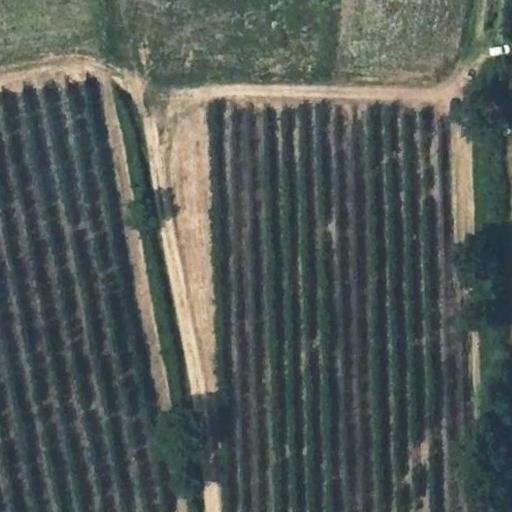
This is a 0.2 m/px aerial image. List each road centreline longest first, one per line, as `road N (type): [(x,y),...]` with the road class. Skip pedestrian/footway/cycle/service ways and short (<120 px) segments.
road 1 (track): [(207,511),(142,131),(104,51),(0,68)]
road 2 (track): [(142,131),(185,96),(405,97),(457,109),(499,60),(511,58)]
